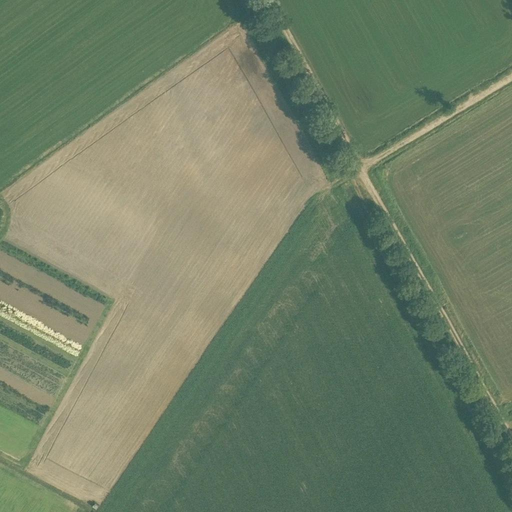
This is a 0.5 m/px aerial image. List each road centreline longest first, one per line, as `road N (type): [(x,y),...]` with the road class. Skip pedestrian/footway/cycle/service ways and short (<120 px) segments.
road 1 (track): [(511,440),(360,167)]
road 2 (track): [(360,167),(267,0)]
road 3 (track): [(360,167),(511,75)]
